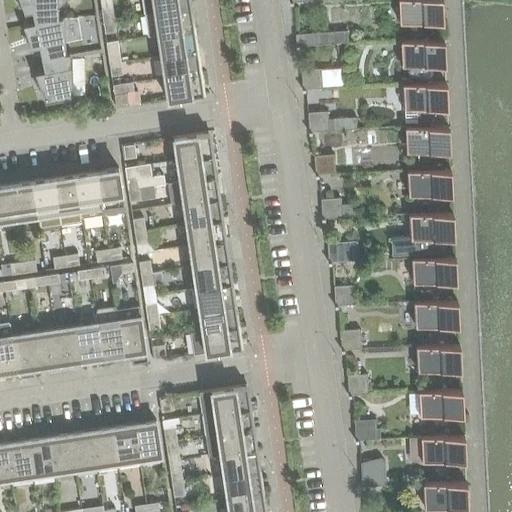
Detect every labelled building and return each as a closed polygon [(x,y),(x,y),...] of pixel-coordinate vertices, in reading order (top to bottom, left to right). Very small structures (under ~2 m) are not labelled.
[(31,11),(33,23),(57,18),(56,7),(64,0),(18,0),(23,13),(31,11)] [(111,6),(109,0),(99,0),(100,8),(111,6)] [(153,13),(189,7),(187,0),(142,0),(144,14),(153,13)] [(440,0),(397,0),(398,22),(441,20),(440,0)] [(102,20),(113,19),(111,6),(100,8),(102,20)] [(156,34),(192,29),(189,7),(153,13),(144,14),(147,35),(156,34)] [(57,18),(33,23),(22,25),(30,48),(38,46),(40,57),(64,52),(64,42),(76,31),(63,16),(63,15),(61,15),(61,17),(57,18)] [(102,20),(104,33),(115,31),(113,19),(102,20)] [(160,55),(195,50),(192,29),(156,34),(160,55)] [(295,47),(298,47),(298,46),(315,44),(347,43),(347,31),(315,32),(294,34),(295,47)] [(107,51),(117,49),(115,37),(105,38),(107,51)] [(401,65),(444,63),(442,38),(400,41),(401,65)] [(109,63),(119,61),(117,49),(107,51),(109,63)] [(64,53),(64,52),(40,57),(43,71),(34,73),(44,101),(71,96),(70,50),(68,50),(68,52),(64,53)] [(163,77),(198,71),(195,50),(160,55),(163,77)] [(109,63),(111,75),(121,74),(119,61),(109,63)] [(301,90),(304,90),(304,89),(321,88),(321,84),(320,74),(320,68),(300,69),(302,89),(301,89),(301,90)] [(166,99),(202,94),(198,71),(163,77),(166,99)] [(320,74),(321,84),(340,83),(339,73),(320,74)] [(403,108),(446,106),(445,81),(402,84),(403,108)] [(113,95),(125,93),(133,92),(131,82),(112,85),(113,95)] [(115,106),(127,105),(127,104),(125,93),(113,95),(115,106)] [(307,133),(311,132),(311,131),(355,129),(355,117),(327,119),(327,111),(307,112),(307,133)] [(406,151),(448,149),(447,124),(404,127),(406,151)] [(175,159),(211,153),(207,131),(172,137),(175,159)] [(133,144),(122,145),(124,158),(135,156),(133,144)] [(214,175),(211,153),(175,159),(178,180),(214,175)] [(314,176),(317,176),(317,175),(334,173),(333,154),(313,155),(314,176)] [(127,188),(138,186),(137,179),(150,177),(148,164),(124,167),(125,176),(127,188)] [(117,167),(95,170),(101,206),(123,203),(117,167)] [(407,195),(450,192),(449,168),(406,170),(407,195)] [(79,209),(101,206),(95,170),(74,173),(79,209)] [(74,173),(52,177),(58,212),(79,209),(74,173)] [(217,196),(214,175),(178,180),(169,181),(172,203),(181,201),(217,196)] [(52,177),(31,180),(36,216),(58,212),(52,177)] [(31,180),(10,183),(15,219),(36,216),(31,180)] [(10,183),(0,184),(0,220),(15,219),(10,183)] [(127,188),(129,200),(140,199),(138,186),(127,188)] [(220,218),(217,196),(181,201),(185,223),(220,218)] [(320,219),(324,219),(324,218),(341,217),(341,215),(340,202),(340,197),(320,199),(320,218),(320,219)] [(340,202),(341,215),(353,214),(352,201),(340,202)] [(390,236),(391,255),(443,252),(443,236),(453,236),(451,211),(408,214),(409,235),(390,236)] [(133,231),(144,229),(142,217),(131,218),(133,231)] [(223,239),(220,218),(185,223),(188,244),(223,239)] [(133,231),(135,243),(146,241),(144,229),(133,231)] [(227,260),(223,239),(188,244),(191,266),(227,260)] [(327,263),(330,263),(330,262),(347,261),(346,241),(326,242),(327,262),(327,263)] [(346,241),(347,261),(357,260),(356,241),(346,241)] [(108,259),(121,257),(119,246),(107,248),(108,259)] [(108,259),(107,248),(94,250),(96,261),(108,259)] [(66,265),(78,264),(76,253),(64,255),(66,265)] [(66,265),(64,255),(52,256),(53,267),(66,265)] [(412,282),(455,280),(454,255),(410,257),(412,282)] [(23,272),(35,270),(34,259),(21,261),(23,272)] [(140,273),(150,272),(149,259),(138,261),(140,273)] [(230,282),(227,260),(191,266),(194,287),(230,282)] [(23,272),(21,261),(9,263),(11,274),(23,272)] [(132,262),(119,264),(120,273),(133,271),(132,262)] [(100,267),(88,269),(89,277),(101,275),(100,267)] [(89,277),(88,269),(76,270),(78,279),(89,277)] [(140,273),(141,286),(152,284),(150,272),(140,273)] [(57,273),(45,275),(47,284),(58,282),(57,273)] [(45,275),(34,277),(35,285),(47,284),(45,275)] [(14,280),(2,281),(4,290),(15,288),(14,280)] [(233,303),(230,282),(194,287),(197,308),(233,303)] [(333,306),(337,306),(337,305),(354,304),(352,285),(332,286),(333,305),(333,306)] [(414,326),(457,324),(456,299),(413,301),(414,326)] [(146,316),(157,314),(155,302),(144,304),(146,316)] [(201,330),(236,325),(233,303),(197,308),(201,330)] [(116,310),(123,354),(129,353),(131,363),(146,361),(138,306),(116,310)] [(123,354),(116,310),(115,307),(96,310),(97,321),(96,322),(101,357),(123,354)] [(146,316),(148,328),(159,327),(157,314),(146,316)] [(80,361),(101,357),(96,322),(75,325),(80,361)] [(0,372),(16,370),(10,335),(9,323),(0,324),(0,372)] [(75,325),(53,328),(58,364),(80,361),(75,325)] [(204,350),(204,352),(239,347),(236,325),(201,330),(201,331),(189,333),(192,352),(204,350)] [(37,367),(58,364),(53,328),(32,331),(37,367)] [(340,350),(343,350),(343,349),(360,348),(359,329),(339,330),(340,350)] [(37,367),(32,331),(10,335),(16,370),(37,367)] [(416,370),(459,368),(458,343),(415,346),(416,370)] [(163,344),(152,346),(154,358),(165,357),(163,344)] [(347,395),(350,395),(350,394),(367,393),(366,374),(346,375),(347,395)] [(248,406),(245,384),(199,391),(203,413),(248,406)] [(419,415),(462,413),(460,388),(417,391),(419,415)] [(170,397),(160,398),(161,411),(172,409),(170,397)] [(206,435),(252,428),(248,406),(203,413),(206,435)] [(357,440),(380,438),(379,427),(373,425),(373,419),(353,420),(354,441),(357,440)] [(155,420),(133,423),(138,459),(161,456),(155,420)] [(117,462),(138,459),(133,423),(112,427),(117,462)] [(112,427),(90,430),(96,465),(117,462),(112,427)] [(165,441),(175,439),(173,427),(163,429),(165,441)] [(219,455),(255,449),(252,428),(206,435),(209,456),(219,455)] [(90,430),(69,433),(74,469),(96,465),(90,430)] [(69,433),(47,436),(53,472),(74,469),(69,433)] [(421,461),(464,459),(463,434),(420,436),(421,461)] [(47,436),(26,439),(31,475),(53,472),(47,436)] [(10,478),(31,475),(26,439),(5,443),(10,478)] [(165,441),(166,453),(177,452),(175,439),(165,441)] [(5,443),(0,443),(0,479),(10,478),(5,443)] [(222,476),(258,471),(255,449),(219,455),(222,476)] [(361,486),(385,485),(384,461),(360,462),(361,486)] [(171,484),(181,482),(180,470),(169,471),(171,484)] [(226,497),(261,492),(258,471),(222,476),(226,497)] [(423,508),(466,505),(465,481),(422,483),(423,508)] [(171,484),(173,496),(183,494),(181,482),(171,484)] [(227,511),(264,511),(261,492),(226,497),(227,511)] [(146,511),(147,511),(158,510),(157,502),(145,503),(146,511)] [(146,511),(145,503),(133,505),(134,511),(146,511)]
